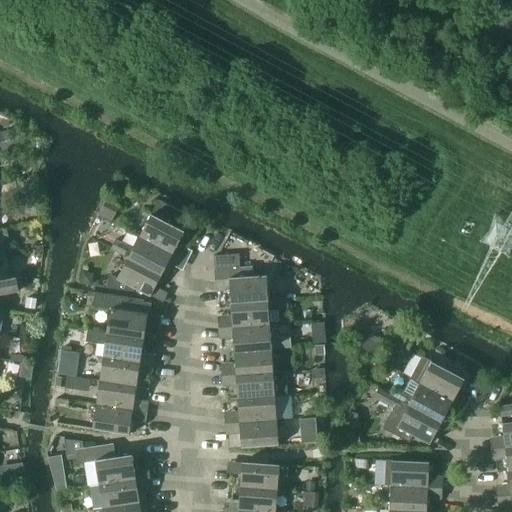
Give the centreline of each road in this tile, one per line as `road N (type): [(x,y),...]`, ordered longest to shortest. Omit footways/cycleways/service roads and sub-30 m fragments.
road 1 (track): [(0,62),(511,341)]
road 2 (residential): [(189,511),(207,282)]
